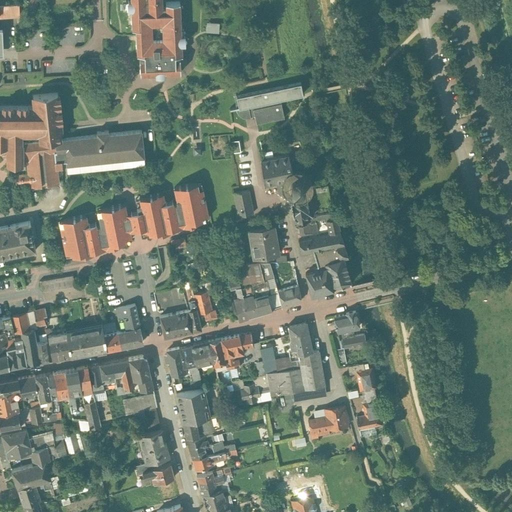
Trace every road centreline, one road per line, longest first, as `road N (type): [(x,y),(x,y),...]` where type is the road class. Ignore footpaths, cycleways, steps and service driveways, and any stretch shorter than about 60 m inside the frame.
road 1 (residential): [(194,511),(155,345)]
road 2 (residential): [(318,307),(155,345)]
road 3 (residential): [(0,371),(155,345)]
road 4 (unclassified): [(364,296),(497,264),(511,251)]
road 5 (residential): [(318,307),(339,396),(303,405)]
